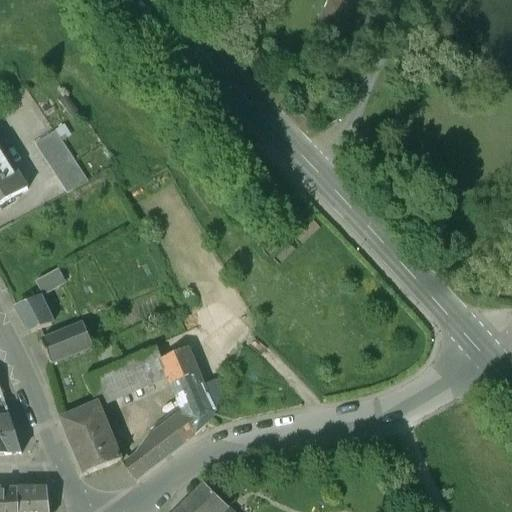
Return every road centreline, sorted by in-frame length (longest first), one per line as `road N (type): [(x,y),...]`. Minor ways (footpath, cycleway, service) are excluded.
road 1 (tertiary): [(485,352),(155,0)]
road 2 (tertiary): [(393,407),(206,452),(117,511)]
road 3 (residential): [(0,334),(65,475)]
